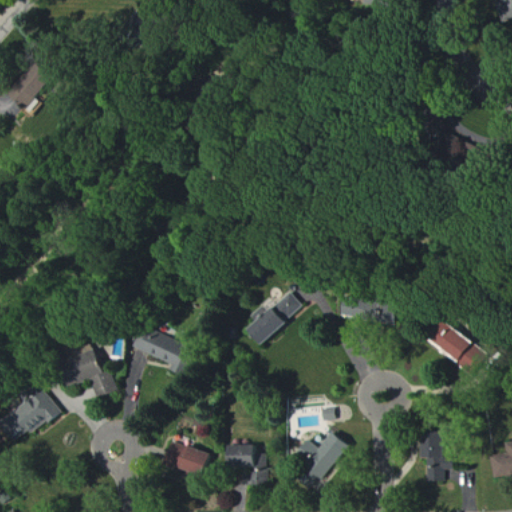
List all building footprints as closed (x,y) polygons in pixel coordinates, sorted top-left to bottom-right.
[(368,0),(368,6),(395,9),(395,0),(368,0)] [(62,81),(46,67),(17,100),(37,117),(46,107),(42,103),(62,81)] [(309,307),(296,294),(257,331),(269,345),(309,307)] [(406,304),(349,301),(348,317),(405,320),(406,304)] [(203,351),(147,329),(139,349),(178,364),(175,370),(193,377),(203,351)] [(455,338),(448,333),(438,348),(477,375),(492,354),(459,332),(455,338)] [(101,399),(123,393),(116,371),(112,373),(108,361),(92,366),(101,399)] [(36,437),(68,412),(52,392),(20,416),(36,437)] [(327,410),(329,422),(341,420),(339,408),(327,410)] [(327,450),(315,441),(303,457),(318,468),(313,475),(325,484),(355,444),(340,433),(327,450)] [(432,483),(449,482),(449,471),(458,471),(458,457),(451,457),(450,433),(430,433),(432,483)] [(217,453),(177,443),(171,466),(211,476),(217,453)] [(511,477),(511,443),(511,444),(511,449),(511,454),(496,457),(499,480),(511,477)] [(263,445),(237,446),(238,468),(255,468),(256,488),(271,488),(271,473),(264,473),(263,445)]
